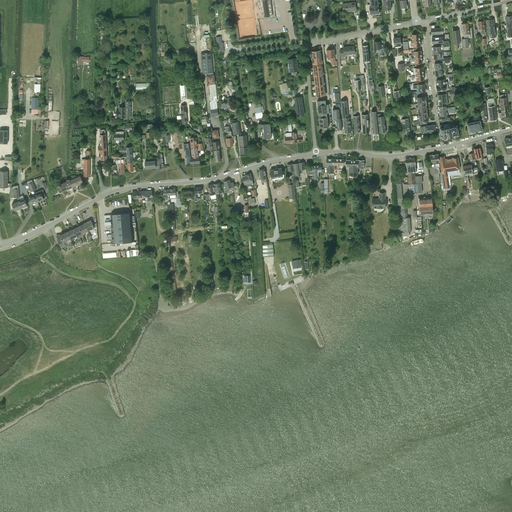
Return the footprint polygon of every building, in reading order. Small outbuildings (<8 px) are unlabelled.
[(261,0),(262,1),(261,1),(262,3),(262,4),(262,6),(263,7),(262,7),(262,9),(263,8),(263,10),(263,12),(263,11),(263,13),(263,15),(264,14),(264,17),(270,16),(269,16),(269,15),(273,15),(270,0),(261,0)] [(377,7),(376,0),(369,0),(370,7),(369,7),(370,15),(379,14),(378,7),(377,7)] [(390,0),(393,0),(383,0),(384,10),(391,9),(390,0)] [(343,12),(356,11),(355,3),(342,4),(343,12)] [(490,38),(496,37),(494,20),(486,21),(488,30),(489,30),(490,38)] [(434,29),(434,25),(431,26),(432,35),(442,34),(442,28),(434,29)] [(377,53),(379,53),(379,56),(387,56),(386,49),(384,49),(381,49),(380,42),(374,42),(374,50),(377,50),(377,53)] [(344,55),(355,54),(354,46),(343,47),(343,50),(340,50),(341,58),(344,57),(344,55)] [(314,51),(311,51),(311,58),(321,57),(320,50),(319,50),(319,47),(314,49),(314,51)] [(337,61),(335,61),(334,49),(327,50),(328,58),(331,58),(332,68),(337,67),(337,61)] [(203,73),(206,73),(206,74),(210,74),(210,73),(213,73),(211,52),(201,53),(203,73)] [(89,57),(83,56),(78,56),(78,65),(83,65),(83,62),(89,62),(89,57)] [(297,71),(299,71),(297,58),(289,59),(289,64),(288,64),(289,68),(290,68),(291,72),(293,72),(293,75),(297,74),(297,71)] [(209,85),(209,86),(216,86),(214,74),(210,74),(206,74),(207,75),(206,75),(207,85),(209,85)] [(445,90),(448,90),(447,84),(447,81),(445,82),(444,79),(436,80),(437,85),(436,85),(437,91),(445,90)] [(209,86),(211,101),(216,100),(217,101),(218,101),(216,86),(209,86)] [(417,100),(417,104),(426,103),(426,96),(421,97),(421,94),(416,95),(415,95),(415,100),(417,100)] [(439,105),(445,105),(444,99),(447,99),(447,94),(444,94),(444,95),(437,95),(439,105)] [(502,118),(508,117),(505,94),(499,95),(500,101),(500,104),(502,113),(499,114),(499,118),(502,117),(502,118)] [(295,98),(296,107),(303,105),(302,96),(295,98)] [(211,116),(218,115),(217,101),(216,100),(211,101),(211,102),(210,102),(211,116)] [(342,119),(343,118),(345,133),(351,133),(349,118),(347,101),(341,102),(342,119)] [(490,120),(497,119),(495,106),(494,102),(488,103),(488,107),(490,120)] [(479,118),(480,120),(467,123),(469,134),(474,133),(477,132),(482,131),(480,122),(487,121),(485,103),(480,104),(482,118),(479,118)] [(179,115),(179,119),(182,118),(182,123),(187,123),(186,105),(181,106),(181,114),(179,115)] [(303,105),(296,107),(298,116),(305,115),(303,105)] [(116,117),(119,117),(125,117),(125,108),(120,108),(120,110),(116,110),(116,117)] [(333,119),(336,119),(337,129),(342,129),(341,118),(340,118),(339,109),(332,109),(333,119)] [(417,116),(418,125),(424,124),(424,121),(428,120),(428,114),(417,116)] [(378,117),(379,125),(380,133),(386,132),(384,116),(378,117)] [(234,134),(241,133),(239,122),(232,123),(234,134)] [(270,140),(274,139),(274,133),(271,133),(270,123),(259,124),(260,136),(262,136),(262,138),(270,138),(270,140)] [(425,126),(425,133),(436,132),(435,125),(425,126)] [(440,128),(442,136),(442,137),(443,139),(448,138),(448,139),(453,138),(453,137),(459,136),(457,125),(440,128)] [(228,131),(229,136),(229,138),(226,138),(227,146),(233,145),(232,139),(234,139),(234,136),(232,136),(232,131),(231,131),(230,126),(225,126),(226,131),(228,131)] [(114,140),(124,140),(124,131),(115,131),(115,134),(114,134),(114,140)] [(286,143),(297,142),(296,132),(291,132),(292,136),(285,137),(286,143)] [(98,153),(101,153),(101,160),(107,159),(107,152),(106,134),(99,135),(100,145),(98,145),(98,153)] [(239,136),(240,145),(240,154),(248,153),(247,135),(239,136)] [(190,138),(191,148),(202,146),(202,143),(197,144),(196,138),(195,137),(190,138)] [(213,149),(211,138),(211,137),(204,138),(205,144),(207,143),(208,150),(213,149)] [(199,157),(193,158),(192,158),(189,143),(183,144),(184,150),(186,150),(187,164),(191,163),(191,164),(200,163),(199,157)] [(191,148),(193,158),(199,157),(198,150),(203,149),(202,146),(191,148)] [(128,171),(135,171),(135,167),(133,167),(132,147),(126,147),(128,171)] [(434,161),(434,167),(433,167),(434,174),(440,173),(439,166),(438,161),(438,158),(438,157),(438,154),(429,155),(430,162),(434,161)] [(449,187),(448,176),(456,174),(456,170),(459,169),(458,157),(445,159),(444,156),(439,157),(441,172),(440,172),(441,183),(442,183),(443,188),(449,187)] [(481,164),(481,168),(485,168),(485,169),(489,169),(488,163),(487,164),(487,157),(483,158),(484,164),(481,164)] [(401,173),(407,173),(407,165),(414,164),(414,158),(405,159),(406,162),(400,163),(401,173)] [(357,175),(357,159),(346,159),(346,166),(349,166),(349,175),(357,175)] [(497,171),(504,170),(502,159),(495,160),(497,171)] [(146,168),(156,167),(155,166),(158,166),(158,160),(153,161),(153,160),(150,160),(150,161),(145,162),(146,168)] [(293,164),(294,174),(299,173),(299,169),(305,168),(305,167),(305,166),(305,162),(293,164)] [(415,172),(414,164),(407,165),(407,173),(409,184),(415,183),(413,172),(415,172)] [(467,173),(472,172),(473,172),(471,164),(463,165),(464,173),(464,174),(466,182),(469,182),(467,173)] [(307,169),(308,174),(313,173),(313,178),(319,178),(319,173),(323,172),(323,168),(321,169),(321,165),(312,165),(312,168),(307,169)] [(283,175),(281,168),(270,170),(272,177),(283,175)] [(0,186),(11,187),(11,183),(8,183),(8,171),(0,170),(0,186)] [(245,187),(254,184),(251,173),(246,174),(246,175),(242,176),(245,187)] [(70,180),(73,187),(83,182),(80,176),(70,180)] [(60,185),(62,191),(73,187),(70,180),(69,178),(66,180),(67,182),(60,185)] [(228,187),(232,186),(235,185),(234,182),(231,183),(230,180),(224,181),(225,185),(223,186),(225,192),(229,191),(228,187)] [(222,191),(220,185),(220,182),(214,184),(216,193),(222,191)] [(402,195),(401,183),(395,183),(396,196),(398,232),(411,232),(410,217),(405,217),(404,197),(402,198),(402,195)] [(208,185),(210,194),(211,201),(217,199),(215,193),(216,193),(213,184),(208,185)] [(289,198),(292,198),(292,202),(296,202),(296,198),(295,184),(288,185),(289,198)] [(11,187),(10,193),(11,193),(12,198),(19,197),(19,189),(13,189),(13,187),(11,187)] [(161,192),(161,198),(167,198),(170,198),(170,194),(170,189),(164,189),(164,192),(161,192)] [(142,191),(142,197),(147,197),(147,200),(153,200),(152,190),(147,191),(142,191)] [(35,195),(38,202),(44,199),(41,192),(35,195)] [(385,207),(385,198),(384,198),(384,192),(378,192),(378,198),(371,198),(371,207),(385,207)] [(32,204),(38,202),(35,195),(29,197),(32,204)] [(418,199),(419,206),(432,205),(431,198),(418,199)] [(18,201),(21,208),(27,206),(24,199),(18,201)] [(15,211),(21,208),(18,201),(12,204),(15,211)] [(432,212),(432,205),(419,206),(419,213),(432,212)] [(125,213),(110,214),(113,243),(128,242),(133,241),(134,241),(131,212),(130,212),(125,213)] [(85,223),(88,230),(94,228),(91,220),(85,223)] [(80,228),(82,233),(88,230),(85,223),(84,223),(85,224),(79,226),(80,228)] [(73,229),(76,236),(82,233),(80,228),(79,226),(73,229)] [(67,232),(70,239),(76,236),(73,229),(67,232)] [(61,238),(58,240),(61,247),(65,245),(67,244),(67,242),(67,241),(70,239),(67,232),(60,235),(61,238)] [(263,256),(273,256),(273,248),(263,249),(263,256)] [(297,256),(292,265),(297,268),(302,258),(297,256)]
